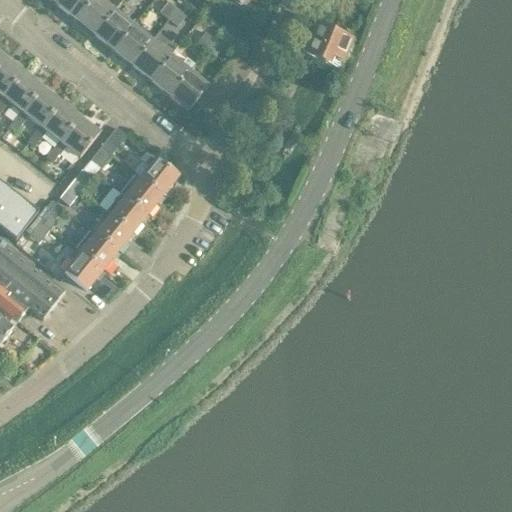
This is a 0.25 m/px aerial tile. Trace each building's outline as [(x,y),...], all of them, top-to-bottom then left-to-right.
[(76,23),(94,0),(62,0),(57,7),(76,23)] [(95,38),(115,12),(99,0),(94,0),(76,23),(95,38)] [(169,22),(177,12),(168,5),(159,15),(169,22)] [(113,52),(133,27),(115,12),(95,38),(113,52)] [(177,12),(169,22),(177,29),(185,19),(177,12)] [(152,42),(133,27),(113,52),(132,68),(152,42)] [(341,71),(353,40),(322,27),(309,57),(300,54),(292,73),(311,81),(314,73),(318,62),(341,71)] [(179,46),(172,41),(169,45),(157,35),(152,42),(132,68),(150,82),(171,57),(170,57),(179,46)] [(206,52),(214,42),(205,35),(197,45),(206,52)] [(214,42),(206,52),(215,59),(223,49),(214,42)] [(186,59),(181,65),(171,57),(150,82),(169,98),(190,73),(195,67),(186,59)] [(253,73),(234,57),(226,67),(246,82),(253,73)] [(23,76),(20,73),(5,61),(0,66),(0,98),(2,100),(3,101),(23,76)] [(239,92),(246,82),(226,67),(219,76),(239,92)] [(209,88),(190,73),(169,98),(189,113),(196,104),(204,94),(209,88)] [(22,116),(42,91),(23,76),(3,101),(2,100),(0,102),(0,115),(9,105),(21,115),(22,116)] [(231,101),(239,92),(219,76),(211,85),(231,101)] [(224,110),(231,101),(211,85),(209,88),(204,94),(224,110)] [(41,130),(61,105),(42,91),(22,116),(21,115),(9,130),(16,135),(28,120),(40,129),(41,130)] [(216,120),(224,110),(204,94),(196,104),(216,120)] [(60,146),(80,120),(61,105),(41,130),(40,129),(28,145),(34,150),(46,135),(58,145),(60,146)] [(79,161),(99,135),(80,120),(60,146),(58,145),(46,160),(53,165),(65,149),(79,161)] [(101,149),(112,158),(128,138),(117,130),(101,149)] [(101,171),(112,158),(101,149),(91,162),(101,171)] [(141,181),(163,200),(179,180),(151,157),(144,166),(149,171),(141,181)] [(72,187),(81,194),(93,180),(83,173),(72,187)] [(163,200),(141,181),(134,176),(119,195),(148,218),(163,200)] [(0,232),(14,244),(37,215),(0,186),(0,232)] [(70,208),(81,194),(72,187),(61,201),(70,208)] [(104,213),(133,237),(148,218),(119,195),(104,213)] [(50,231),(54,225),(54,216),(49,212),(41,223),(50,231)] [(89,232),(118,256),(133,237),(104,213),(89,232)] [(29,239),(38,246),(50,231),(41,223),(29,239)] [(74,251),(103,274),(118,256),(89,232),(74,251)] [(0,288),(29,312),(43,323),(64,298),(0,245),(0,288)] [(66,275),(88,293),(103,274),(74,251),(68,258),(75,264),(66,275)] [(0,310),(1,310),(14,320),(19,324),(29,312),(0,288),(0,310)] [(0,310),(0,347),(13,331),(8,327),(14,320),(1,310),(0,310)]
